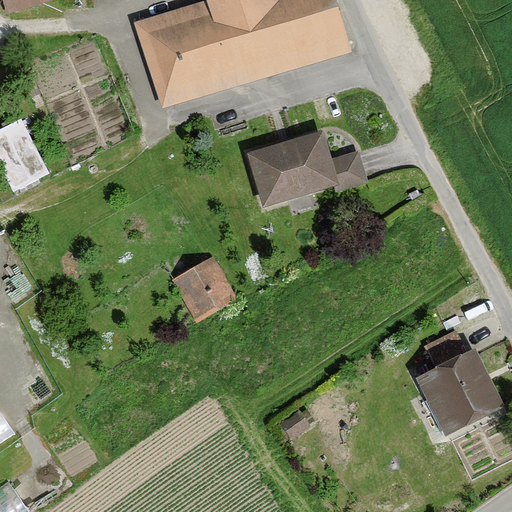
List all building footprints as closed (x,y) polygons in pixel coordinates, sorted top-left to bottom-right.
[(0,0),(6,21),(75,0),(0,0)] [(198,0),(201,9),(132,31),(159,115),(347,55),(329,0),(198,0)] [(0,135),(0,179),(9,198),(48,178),(20,125),(0,135)] [(317,136),(240,157),(255,211),(333,190),(334,196),(365,187),(356,155),(325,164),(317,136)] [(171,281),(195,324),(238,301),(215,257),(171,281)] [(411,382),(443,443),(501,413),(470,353),(465,356),(455,336),(422,353),(432,372),(411,382)] [(0,443),(12,435),(0,417),(0,443)] [(0,489),(0,511),(27,511),(8,484),(0,489)]
